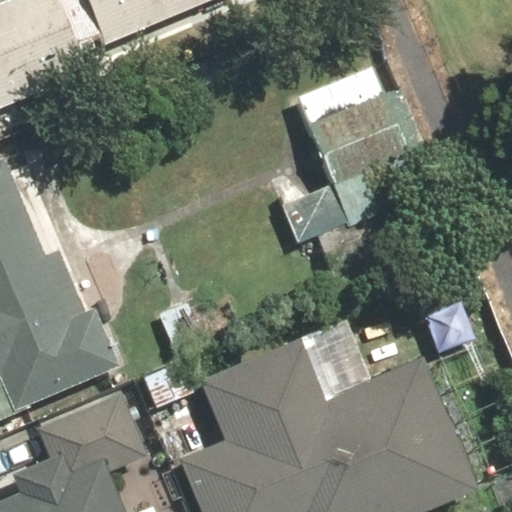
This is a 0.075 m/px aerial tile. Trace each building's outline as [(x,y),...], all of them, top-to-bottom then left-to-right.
[(0,0),(0,115),(83,82),(70,49),(101,36),(105,45),(215,0),(0,0)] [(369,74),(296,103),(330,189),(279,210),(295,252),(420,203),(369,74)] [(0,382),(14,414),(117,369),(92,312),(79,317),(7,153),(0,156),(0,382)] [(175,462),(196,511),(414,511),(469,489),(412,357),(332,391),(309,337),(194,386),(218,443),(175,462)] [(14,502),(0,507),(0,511),(117,511),(103,476),(141,461),(117,399),(36,430),(49,462),(5,479),(14,502)]
